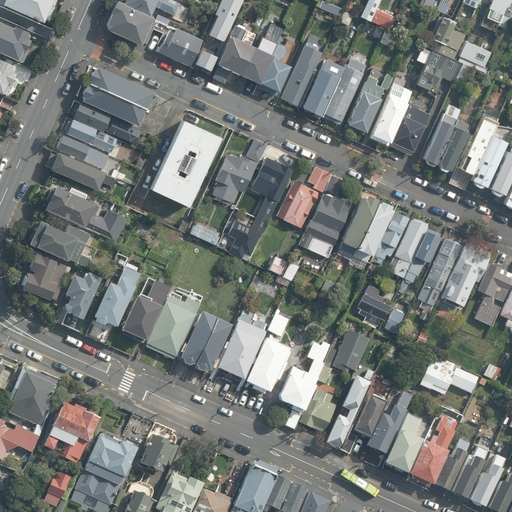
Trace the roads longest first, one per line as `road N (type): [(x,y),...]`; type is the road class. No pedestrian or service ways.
road 1 (residential): [(74,37),(511,233)]
road 2 (tertiary): [(362,487),(0,319)]
road 3 (tertiary): [(74,37),(0,210)]
